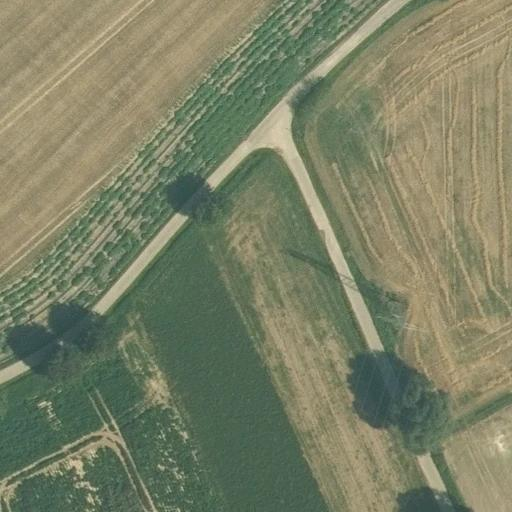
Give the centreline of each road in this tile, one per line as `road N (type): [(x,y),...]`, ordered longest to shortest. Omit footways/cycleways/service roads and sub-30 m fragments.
road 1 (track): [(282,120),(448,511)]
road 2 (track): [(0,379),(78,339),(282,120)]
road 3 (track): [(401,0),(282,120)]
